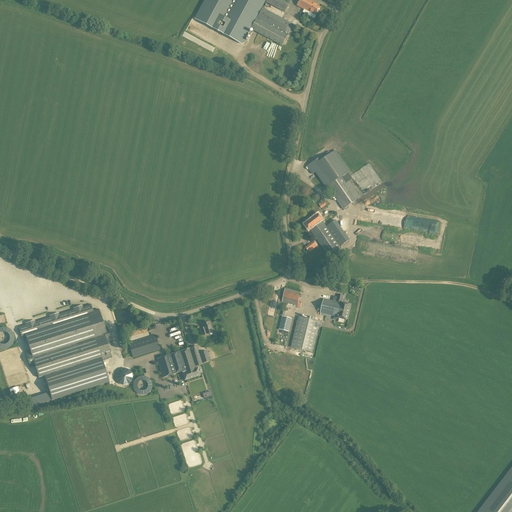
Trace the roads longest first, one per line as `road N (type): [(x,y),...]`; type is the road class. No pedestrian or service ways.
road 1 (unclassified): [(285,277),(286,190),(315,61),(343,0)]
road 2 (track): [(511,302),(455,283),(338,285)]
road 3 (track): [(0,246),(154,313)]
road 4 (unclassified): [(154,313),(189,312),(285,277)]
